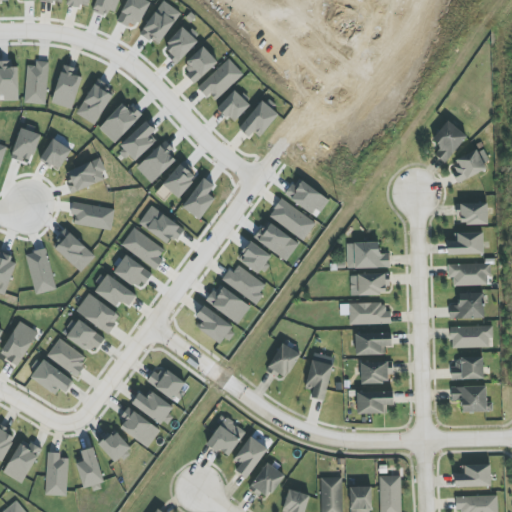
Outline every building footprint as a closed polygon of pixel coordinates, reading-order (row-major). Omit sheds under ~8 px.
[(90,0),(68,0),(67,4),(89,9),(90,0)] [(96,0),(92,11),(105,16),(107,12),(114,15),(119,0),(96,0)] [(136,30),(150,1),(147,0),(127,0),(117,22),(136,30)] [(140,33),(158,46),(181,13),(163,1),(140,33)] [(184,26),(162,49),(178,64),(199,40),(184,26)] [(218,63),(204,47),(182,66),(195,82),(218,63)] [(199,87),(214,102),(244,74),(229,59),(199,87)] [(18,67),(11,67),(11,61),(0,61),(0,99),(19,99),(18,67)] [(25,103),(46,104),(48,62),(36,61),(36,66),(27,65),(25,103)] [(51,103),(72,110),(83,77),(74,75),(76,69),(63,65),(51,103)] [(78,116),(97,125),(114,89),(95,80),(78,116)] [(250,105),(235,90),(218,108),(233,123),(250,105)] [(99,128),(115,143),(141,116),(125,101),(99,128)] [(254,132),(260,137),(279,115),(263,101),(239,128),(249,137),(254,132)] [(467,136),(448,120),(432,139),(441,147),(434,154),(445,163),(467,136)] [(157,141),(151,135),(156,131),(147,121),(119,148),(133,163),(157,141)] [(41,134),(21,128),(11,159),(31,165),(41,134)] [(71,149),(52,139),(41,160),(60,170),(71,149)] [(176,160),(170,153),(174,149),(166,141),(137,168),(151,183),(176,160)] [(490,169),(483,150),(450,162),(458,182),(490,169)] [(73,193),(108,178),(100,158),(64,173),(73,193)] [(179,198),(198,175),(182,162),(163,185),(179,198)] [(215,199),(208,194),(214,186),(204,178),(183,207),(200,220),(215,199)] [(329,198),(296,179),(286,198),(319,217),(329,198)] [(316,221),(280,200),(269,218),(306,240),(316,221)] [(111,231),(115,210),(73,201),(70,214),(76,215),(74,223),(111,231)] [(488,223),(488,203),(458,204),(458,224),(488,223)] [(175,245),(185,228),(150,207),(139,225),(175,245)] [(255,238),(286,262),(299,244),(268,221),(255,238)] [(167,251),(134,228),(121,246),(155,269),(167,251)] [(69,232),(68,234),(65,232),(52,246),(81,272),(96,256),(69,232)] [(483,232),(454,233),(454,240),(447,240),(447,255),(484,254),(483,232)] [(273,255),(249,242),(239,261),(263,274),(273,255)] [(348,269),(390,268),(390,254),(380,254),(380,243),(347,243),(348,269)] [(27,253),(34,294),(55,291),(48,250),(27,253)] [(18,260),(0,253),(0,293),(5,296),(18,260)] [(114,274),(142,290),(153,272),(125,256),(114,274)] [(223,281),(255,304),(267,286),(236,264),(223,281)] [(448,264),(448,278),(453,278),(454,286),(487,286),(487,277),(491,276),(491,264),(448,264)] [(129,307),(137,295),(107,274),(95,292),(117,307),(121,301),(129,307)] [(350,275),(351,296),(390,295),(390,274),(350,275)] [(238,324),(250,307),(219,284),(207,301),(238,324)] [(121,317),(90,293),(76,311),(107,334),(121,317)] [(484,319),(483,293),(459,294),(460,304),(449,304),(450,320),(484,319)] [(391,324),(391,311),(384,311),(384,303),(349,304),(349,325),(391,324)] [(198,328),(222,346),(235,328),(204,305),(196,316),(203,321),(198,328)] [(65,337),(95,354),(105,336),(74,319),(65,337)] [(20,366),(37,331),(18,322),(1,357),(20,366)] [(489,348),(489,338),(493,338),(493,326),(450,327),(451,349),(489,348)] [(385,355),(385,347),(392,346),(392,333),(355,334),(356,355),(385,355)] [(47,355),(75,377),(88,360),(60,339),(47,355)] [(301,354),(283,343),(267,369),(285,381),(301,354)] [(452,380),(484,379),(483,357),(457,358),(457,366),(451,367),(452,380)] [(31,378),(55,395),(59,388),(65,393),(74,382),(44,360),(31,378)] [(333,365),(312,360),(305,389),(313,390),(311,397),(325,401),(333,365)] [(361,362),(361,384),(392,383),(391,362),(361,362)] [(178,402),(185,393),(180,390),(186,382),(163,367),(158,375),(154,372),(147,381),(178,402)] [(462,413),(493,412),(492,402),(487,403),(486,386),(451,387),(452,401),(462,401),(462,413)] [(147,398),(140,393),(132,402),(163,426),(176,410),(152,391),(147,398)] [(393,392),(357,393),(358,414),(387,414),(387,406),(394,405),(393,392)] [(160,431),(129,407),(121,416),(126,420),(121,428),(147,448),(160,431)] [(246,431),(225,418),(208,444),(228,458),(246,431)] [(16,435),(0,426),(0,462),(2,463),(16,435)] [(132,449),(115,430),(99,444),(116,464),(132,449)] [(240,465),(236,471),(247,478),(268,449),(251,436),(234,460),(240,465)] [(3,473),(22,484),(41,450),(23,439),(3,473)] [(81,452),(84,461),(77,464),(84,489),(104,482),(93,448),(81,452)] [(69,459),(60,458),(61,453),(47,453),(45,495),(67,496),(69,459)] [(267,500),(285,476),(268,463),(250,487),(267,500)] [(455,488),(491,486),(490,465),(465,465),(465,474),(455,474),(455,488)] [(401,511),(401,476),(379,477),(380,511),(401,511)] [(321,511),(343,511),(343,477),(321,478),(321,511)] [(372,511),(371,487),(350,487),(350,511),(372,511)] [(305,511),(310,496),(289,490),(282,511),(305,511)] [(497,511),(497,496),(457,497),(457,511),(497,511)] [(25,511),(16,501),(2,511),(25,511)]
